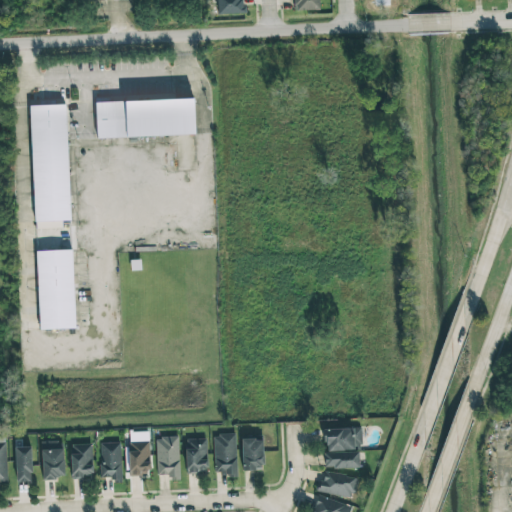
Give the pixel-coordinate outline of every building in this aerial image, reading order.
[(216,0),(217,14),(243,13),(242,0),(216,0)] [(319,10),(318,0),(292,0),(293,10),(319,10)] [(96,138),(194,135),(193,99),(95,102),(96,138)] [(34,222),(70,221),(65,104),(29,106),(34,222)] [(39,330),(75,328),(72,250),(36,251),(39,330)] [(361,450),(360,428),(325,429),(325,451),(361,450)] [(127,434),(128,476),(149,475),(148,434),(127,434)] [(235,434),(213,435),(214,472),(226,472),(226,477),(236,477),(235,434)] [(157,477),(179,477),(178,437),(156,438),(157,477)] [(185,440),(186,473),(207,473),(206,439),(185,440)] [(242,471),(263,470),(262,439),(241,440),(242,471)] [(42,479),(63,478),(62,441),(41,442),(42,479)] [(100,443),(100,477),(112,477),(112,483),(121,483),(120,443),(100,443)] [(71,479),(92,479),(91,444),(70,444),(71,479)] [(30,447),(14,447),(15,482),(31,481),(30,447)] [(323,453),(323,469),(359,468),(358,452),(323,453)] [(318,493),(353,498),(356,477),(321,472),(318,493)] [(348,511),(351,506),(316,495),(311,511),(348,511)]
